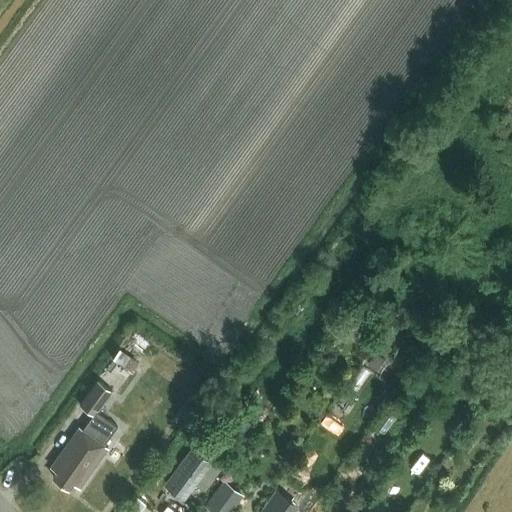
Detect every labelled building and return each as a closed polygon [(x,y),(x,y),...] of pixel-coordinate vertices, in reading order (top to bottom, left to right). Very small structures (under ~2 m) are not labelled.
[(366,333),(367,318),(354,317),(353,331),(366,333)] [(139,362),(120,349),(113,358),(132,371),(139,362)] [(369,363),(376,369),(385,357),(377,352),(369,363)] [(110,392),(97,382),(80,404),(93,414),(110,392)] [(479,397),(467,387),(452,405),(464,414),(479,397)] [(107,446),(105,445),(119,426),(97,411),(84,430),(79,427),(51,466),(57,470),(53,476),(69,488),(73,482),(79,486),(108,447),(107,446)] [(337,438),(343,425),(329,418),(323,431),(337,438)] [(210,455),(223,464),(235,447),(222,437),(210,455)] [(292,437),(287,445),(296,452),(302,444),(292,437)] [(197,485),(207,493),(223,471),(193,448),(167,483),(187,499),(197,485)] [(224,480),(205,505),(214,511),(231,511),(244,495),(224,480)] [(138,511),(146,503),(137,496),(123,511),(138,511)]
